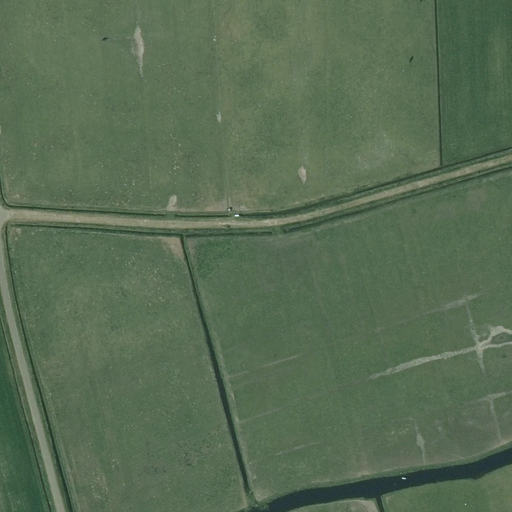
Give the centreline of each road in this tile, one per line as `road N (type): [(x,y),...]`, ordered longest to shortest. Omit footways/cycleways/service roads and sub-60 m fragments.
road 1 (track): [(0,215),(284,221),(511,156)]
road 2 (unclassified): [(61,511),(0,262)]
